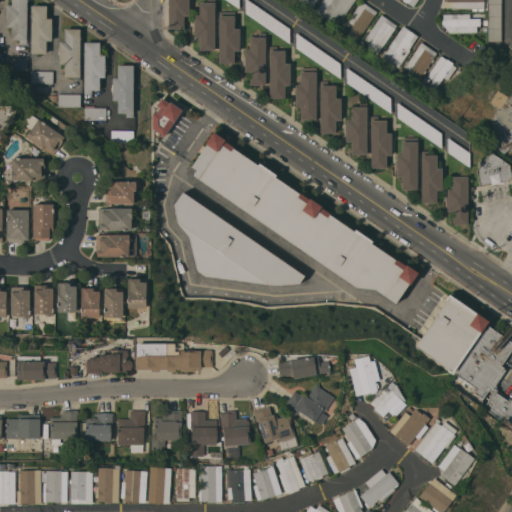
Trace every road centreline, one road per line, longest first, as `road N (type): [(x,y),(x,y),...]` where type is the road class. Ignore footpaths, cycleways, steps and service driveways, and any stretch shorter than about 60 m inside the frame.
road 1 (secondary): [(442,249),(218,94)]
road 2 (residential): [(238,385),(0,396)]
road 3 (residential): [(219,511),(311,499),(393,446)]
road 4 (primary): [(218,94),(79,0)]
road 5 (residential): [(79,175),(78,223),(68,249),(48,262),(0,261)]
road 6 (residential): [(391,511),(418,472),(366,413)]
